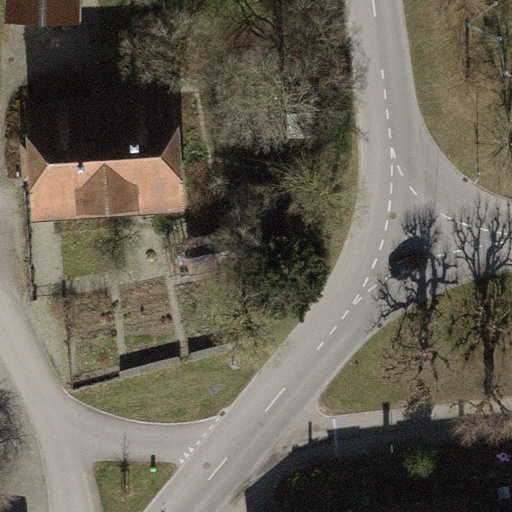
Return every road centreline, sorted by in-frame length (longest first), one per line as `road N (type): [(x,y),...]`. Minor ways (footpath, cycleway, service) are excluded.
road 1 (residential): [(240,442),(511,414)]
road 2 (tertiary): [(410,251),(240,442)]
road 3 (tertiary): [(377,0),(410,251)]
road 4 (residential): [(240,442),(64,428)]
road 5 (residential): [(64,428),(0,310)]
